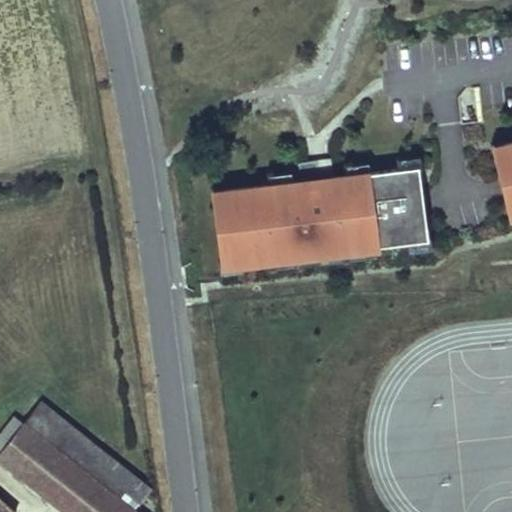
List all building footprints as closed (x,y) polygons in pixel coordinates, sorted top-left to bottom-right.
[(511,139),(503,142),(510,173),(502,175),(511,214),(511,139)] [(503,142),(495,143),(502,175),(510,173),(503,142)] [(332,165),(331,155),(319,156),(320,166),(332,165)] [(224,261),(430,235),(420,163),(333,174),(332,165),(320,166),(319,156),(300,159),(303,178),(223,188),(227,223),(219,224),(224,261)] [(227,223),(223,188),(215,189),(219,224),(227,223)] [(43,406),(25,429),(39,441),(129,511),(147,489),(43,406)] [(0,463),(13,474),(39,441),(25,429),(0,460),(0,463)] [(129,511),(39,441),(13,474),(60,511),(129,511)] [(0,511),(18,511),(0,495),(0,511)]
